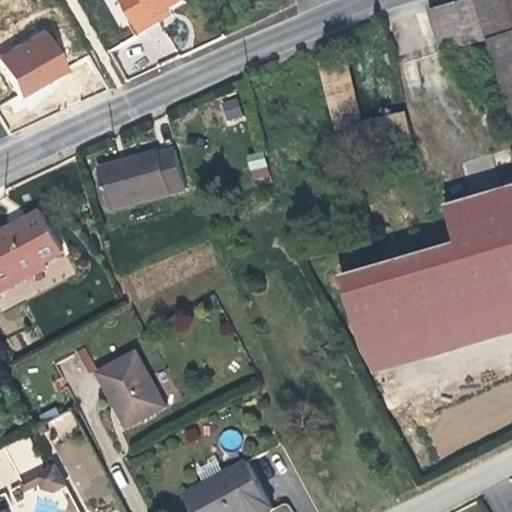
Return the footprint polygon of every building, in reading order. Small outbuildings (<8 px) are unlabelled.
[(178,0),(115,0),(135,34),(154,23),(152,18),(165,11),(180,2),(178,0)] [(511,0),(471,0),(424,12),(434,54),(487,41),(511,114),(511,0)] [(168,15),(165,11),(152,18),(154,23),(168,15)] [(37,30),(0,51),(0,73),(12,95),(59,69),(37,30)] [(366,128),(347,55),(320,60),(345,159),(413,144),(406,118),(366,128)] [(228,123),(243,117),(236,96),(220,102),(228,123)] [(187,190),(176,146),(97,166),(109,209),(187,190)] [(265,153),(248,154),(250,180),(266,179),(265,153)] [(511,189),(450,208),(461,245),(344,279),(373,379),(511,338),(511,189)] [(59,250),(38,211),(0,231),(0,289),(44,266),(41,260),(59,250)] [(166,408),(137,355),(95,378),(125,431),(166,408)] [(51,422),(60,438),(78,428),(70,412),(51,422)] [(0,501),(60,474),(55,461),(42,467),(28,435),(0,447),(0,501)] [(211,482),(230,472),(223,459),(204,469),(211,482)] [(253,461),(230,472),(198,489),(193,502),(198,511),(246,511),(248,511),(275,511),(276,509),(276,503),(253,461)] [(54,511),(55,506),(38,502),(35,511),(54,511)]
